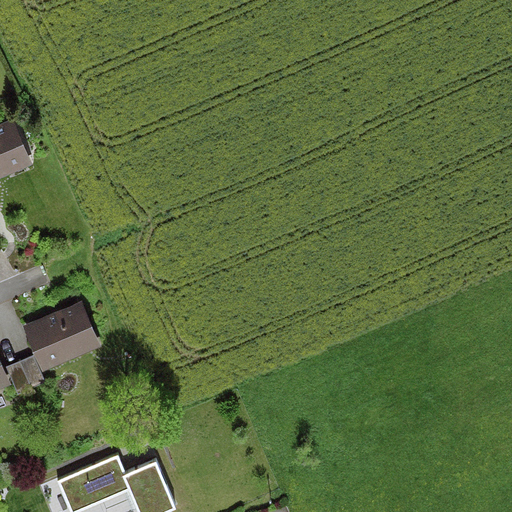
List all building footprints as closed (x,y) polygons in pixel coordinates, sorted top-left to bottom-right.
[(0,172),(7,169),(2,157),(19,150),(8,123),(0,125),(0,172)] [(70,339),(87,331),(76,304),(27,325),(44,365),(76,351),(70,339)] [(18,359),(29,387),(43,381),(32,354),(18,359)] [(29,387),(18,359),(4,366),(16,393),(29,387)] [(115,453),(55,478),(69,511),(127,487),(137,511),(155,511),(173,504),(154,458),(123,471),(115,453)]
